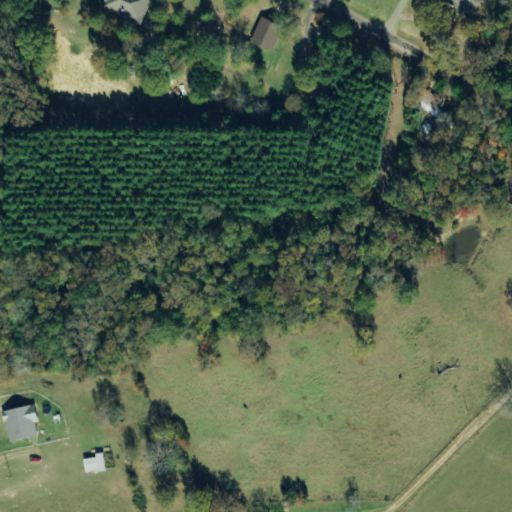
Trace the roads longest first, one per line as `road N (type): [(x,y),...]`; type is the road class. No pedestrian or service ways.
road 1 (residential): [(511,107),(310,0)]
road 2 (residential): [(511,419),(412,511)]
